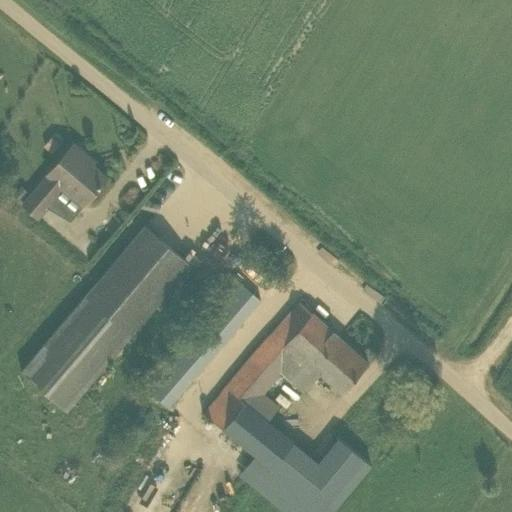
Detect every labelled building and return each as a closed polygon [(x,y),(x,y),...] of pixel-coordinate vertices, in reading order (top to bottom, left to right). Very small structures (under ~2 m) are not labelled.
[(51,136),(44,145),(52,153),(60,143),(51,136)] [(37,219),(56,196),(64,187),(84,204),(108,177),(84,157),(87,154),(74,143),(48,174),(21,206),(37,219)] [(191,264),(145,225),(21,371),(67,410),(191,264)] [(229,334),(261,297),(238,277),(206,315),(229,334)] [(204,412),(271,468),(293,441),(268,420),(279,406),(263,393),(281,371),(303,392),(320,373),(342,392),(368,363),(300,301),(256,349),(204,412)]
